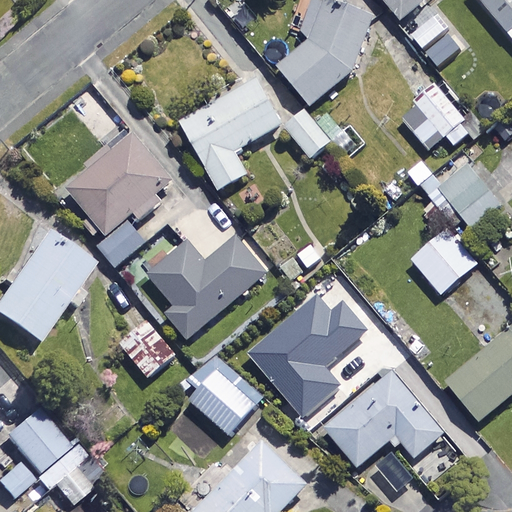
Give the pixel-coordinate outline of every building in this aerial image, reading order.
[(422,0),(383,0),(405,27),(423,12),(417,4),(422,0)] [(511,0),(481,0),(511,38),(511,0)] [(278,73),(313,115),(360,76),(375,19),(322,5),(311,46),(278,73)] [(464,51),(431,14),(408,34),(442,72),(464,51)] [(301,122),(275,77),(186,126),(225,196),(252,180),(240,158),(292,129),(311,163),(333,151),(313,115),(301,122)] [(476,132),(440,91),(405,122),(428,148),(443,134),(456,150),(476,132)] [(181,194),(137,138),(70,190),(110,241),(101,248),(120,272),(158,242),(144,223),(181,194)] [(439,177),(428,163),(408,179),(420,193),(439,177)] [(508,207),(479,169),(446,195),(475,232),(508,207)] [(481,269),(451,234),(416,264),(446,299),(481,269)] [(96,271),(49,238),(0,308),(0,317),(43,347),(96,271)] [(271,279),(241,242),(209,268),(192,246),(154,277),(180,309),(170,317),(191,343),(271,279)] [(330,313),(315,295),(244,354),(300,420),(340,386),(325,368),(369,330),(344,301),(330,313)] [(182,358),(152,324),(124,349),(154,383),(182,358)] [(511,404),(511,336),(451,387),(484,427),(511,404)] [(260,409),(221,376),(195,405),(234,439),(260,409)] [(450,438),(399,376),(330,433),(363,472),(401,440),(419,462),(450,438)] [(89,462),(45,412),(11,442),(55,492),(89,462)] [(289,511),(309,492),(264,449),(202,511),(289,511)] [(38,486),(21,465),(0,481),(0,488),(14,505),(38,486)] [(94,493),(79,473),(59,489),(74,509),(94,493)]
